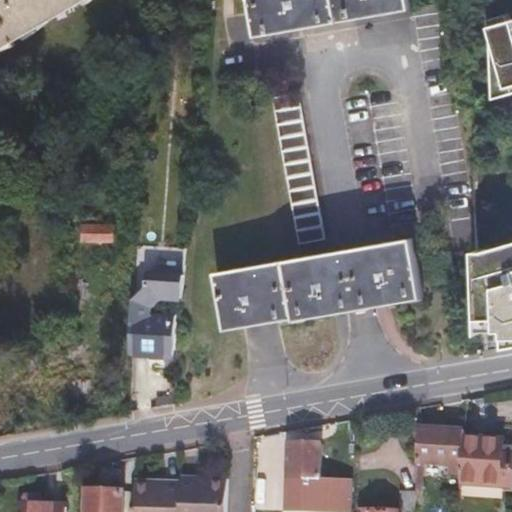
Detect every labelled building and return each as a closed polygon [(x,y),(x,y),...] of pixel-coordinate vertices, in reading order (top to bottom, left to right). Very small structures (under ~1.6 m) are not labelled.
[(0,0),(0,51),(90,0),(0,0)] [(418,0),(259,0),(262,9),(265,31),(420,4),(418,0)] [(511,16),(496,21),(499,79),(511,76),(511,221),(475,228),(478,325),(503,324),(504,344),(511,342),(511,16)] [(304,88),(278,93),(303,240),(328,235),(304,88)] [(101,215),(86,216),(86,240),(116,239),(116,225),(101,225),(101,215)] [(329,250),(223,268),(232,323),(243,321),(260,318),(299,311),(300,316),(361,306),(428,295),(418,235),(351,246),(329,250)] [(452,250),(433,254),(436,274),(456,270),(452,250)] [(139,271),(133,351),(173,353),(176,315),(156,314),(157,300),(164,295),(186,297),(187,274),(139,271)] [(465,434),(419,429),(417,465),(424,466),(451,468),(450,476),(462,478),(465,437),(465,434)] [(462,478),(460,501),(486,503),(487,489),(511,490),(511,459),(504,458),(505,440),(465,437),(462,478)] [(321,442),(291,442),(290,508),(352,510),(353,480),(321,479),(321,442)] [(138,458),(120,461),(120,493),(135,493),(136,482),(138,458)] [(179,511),(215,511),(217,479),(181,478),(181,483),(179,511)] [(217,479),(215,511),(227,511),(228,479),(217,479)] [(133,511),(179,511),(181,483),(136,482),(135,493),(133,511)] [(133,511),(135,493),(120,493),(92,492),(90,511),(133,511)] [(416,511),(417,497),(402,496),(401,511),(416,511)] [(66,511),(66,507),(50,507),(48,500),(30,500),(24,506),(23,511),(66,511)]
